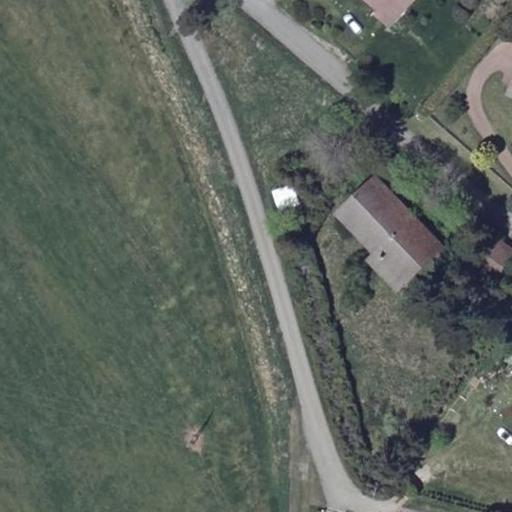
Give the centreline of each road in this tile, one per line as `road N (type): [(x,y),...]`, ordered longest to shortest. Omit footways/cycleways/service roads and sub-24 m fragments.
road 1 (unclassified): [(169,0),(245,192),(333,486),(381,511)]
road 2 (residential): [(244,0),(445,185),(511,225)]
